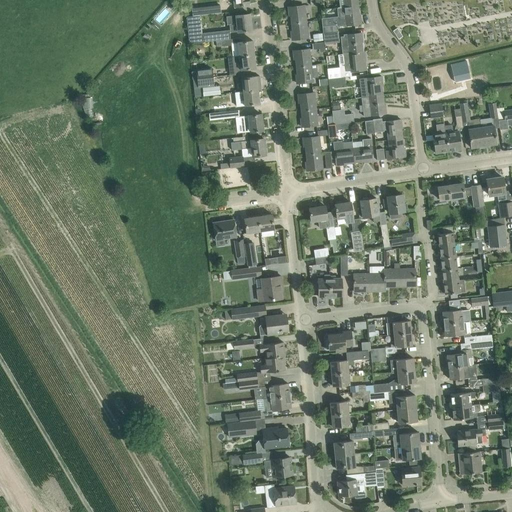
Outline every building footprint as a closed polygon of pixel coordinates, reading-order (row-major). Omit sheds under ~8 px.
[(198,7),(199,15),(225,12),(224,5),(198,7)] [(291,15),(292,23),(306,21),(304,5),(298,6),(288,7),(289,16),(291,15)] [(321,19),(321,20),(323,33),(338,32),(337,26),(361,24),(360,18),(359,18),(358,16),(359,16),(358,5),(340,7),(337,8),(338,17),(321,19)] [(226,17),(227,25),(229,24),(230,32),(238,32),(251,30),(249,14),(226,17)] [(189,43),(195,43),(202,42),(201,33),(199,16),(186,17),(189,43)] [(323,33),(321,20),(317,21),(318,34),(313,34),(314,43),(315,43),(324,42),(323,33)] [(306,21),(292,23),(292,31),(291,31),(292,40),(308,38),(306,21)] [(215,40),(215,41),(229,39),(228,30),(201,33),(202,42),(208,41),(215,40)] [(324,43),(339,42),(338,32),(323,33),(324,42),(324,43)] [(343,53),(343,54),(363,51),(362,41),(361,41),(361,39),(363,39),(362,33),(343,35),(343,36),(340,36),(342,54),(343,53)] [(241,56),(254,54),(252,41),(239,42),(239,38),(229,39),(215,41),(216,47),(231,45),(231,44),(237,44),(238,56),(241,56)] [(296,59),(296,67),(311,65),(309,49),(293,51),(294,59),(296,59)] [(363,51),(343,54),(345,71),(350,71),(350,72),(366,70),(365,64),(364,64),(364,62),(366,61),(365,51),(363,52),(363,51)] [(239,62),(240,70),(256,68),(254,54),(241,56),(238,56),(233,57),(233,63),(239,62)] [(466,61),(450,64),(454,82),(470,78),(466,61)] [(311,65),(296,67),(297,75),(296,75),(297,83),(312,82),(312,78),(318,77),(317,64),(311,65)] [(327,68),(328,78),(328,79),(341,77),(340,67),(327,68)] [(197,70),(198,79),(213,77),(212,68),(197,69),(197,70)] [(241,78),(243,92),(258,90),(257,76),(241,78)] [(359,84),(361,98),(383,95),(381,85),(381,83),(382,83),(381,76),(363,79),(363,84),(359,84)] [(213,77),(198,79),(193,79),(192,79),(194,97),(202,96),(201,88),(214,87),(213,77)] [(328,79),(329,85),(329,87),(345,85),(344,77),(341,77),(328,79)] [(258,90),(243,92),(244,105),(260,104),(258,90)] [(300,103),(301,110),(315,109),(314,93),(298,94),(299,103),(300,103)] [(383,95),(361,98),(362,106),(359,106),(360,112),(363,111),(363,116),(386,113),(385,107),(384,107),(383,105),(384,105),(383,95)] [(90,97),(82,97),(83,114),(91,114),(90,97)] [(468,120),(470,120),(467,101),(459,102),(461,115),(462,121),(468,120)] [(488,104),(490,118),(491,118),(497,117),(495,103),(488,104)] [(443,116),(441,106),(441,104),(429,105),(430,118),(443,116)] [(315,109),(301,110),(302,118),(300,118),(301,127),(317,125),(315,109)] [(238,110),(222,112),(209,113),(209,120),(239,117),(238,110)] [(344,115),(332,116),(333,124),(335,124),(339,123),(354,121),(353,113),(344,115)] [(241,131),(244,132),(263,130),(261,114),(248,115),(248,116),(242,116),(243,124),(241,125),(241,131)] [(461,115),(454,116),(456,128),(463,127),(462,121),(461,115)] [(387,130),(388,140),(402,138),(401,128),(400,128),(400,126),(402,126),(401,120),(382,122),(382,118),(372,120),(374,133),(374,132),(384,131),(383,130),(387,130)] [(480,120),(481,127),(484,146),(496,144),(494,125),(492,125),(491,118),(490,118),(480,120)] [(505,119),(498,120),(499,127),(499,130),(508,129),(507,126),(507,119),(505,119)] [(366,134),(374,133),(372,120),(365,121),(366,134)] [(471,148),(484,146),(481,127),(474,128),(473,123),(469,124),(468,120),(462,121),(463,127),(463,133),(468,132),(471,148)] [(437,134),(432,135),(435,153),(448,151),(445,133),(444,126),(444,123),(435,124),(437,134)] [(335,124),(333,124),(327,125),(329,138),(336,137),(335,128),(335,124)] [(445,133),(448,151),(461,149),(459,137),(464,136),(463,133),(463,127),(456,128),(457,132),(452,133),(451,125),(444,126),(445,133)] [(305,146),(306,154),(320,153),(319,136),(303,138),(304,147),(305,146)] [(367,162),(373,161),(370,138),(362,139),(363,147),(353,148),(354,162),(365,161),(367,160),(367,162)] [(402,138),(388,140),(389,150),(386,151),(387,159),(405,157),(405,150),(403,151),(403,148),(402,138)] [(248,140),(233,142),(231,142),(232,150),(241,149),(242,156),(229,157),(230,162),(230,167),(231,167),(255,164),(254,156),(265,154),(267,152),(267,148),(264,147),(263,139),(248,140)] [(353,148),(352,142),(342,143),(341,141),(333,142),(336,166),(342,165),(342,163),(344,163),(354,162),(353,148)] [(375,149),(377,160),(384,159),(383,148),(375,149)] [(320,153),(306,154),(307,162),(305,162),(306,171),(322,169),(320,153)] [(487,186),(487,188),(488,196),(496,195),(497,202),(506,201),(502,177),(486,180),(487,186)] [(483,206),(480,185),(471,186),(471,187),(463,189),(462,183),(437,187),(439,200),(464,196),(472,195),(474,207),(483,206)] [(387,196),(387,199),(383,199),(384,205),(388,205),(390,219),(400,218),(400,212),(404,211),(404,210),(407,209),(407,203),(403,204),(402,194),(387,196)] [(363,217),(372,215),(373,222),(379,221),(378,213),(376,198),(368,199),(367,197),(362,198),(362,200),(360,200),(361,206),(360,206),(361,208),(363,217)] [(332,212),(333,219),(337,218),(338,224),(353,222),(353,218),(350,202),(342,203),(341,201),(336,202),(335,204),(335,209),(331,210),(332,212)] [(511,215),(511,201),(498,204),(500,217),(511,215)] [(327,239),(335,238),(333,225),(334,225),(333,219),(332,212),(326,213),(325,206),(316,207),(316,205),(309,206),(310,208),(309,208),(311,221),(318,220),(319,228),(326,227),(327,239)] [(271,214),(258,216),(260,231),(274,229),(271,214)] [(260,231),(258,216),(244,218),(246,233),(260,231)] [(487,220),(488,227),(486,227),(489,246),(505,244),(501,218),(487,220)] [(213,223),(215,240),(236,237),(233,220),(213,223)] [(386,224),(380,225),(383,247),(389,247),(386,224)] [(351,232),(353,252),(364,250),(363,245),(361,231),(351,232)] [(438,234),(439,246),(454,244),(453,232),(438,234)] [(402,238),(391,239),(392,246),(416,242),(415,233),(401,235),(402,238)] [(242,240),(234,241),(238,264),(245,263),(244,256),(245,256),(242,240)] [(244,243),(247,266),(256,264),(253,242),(244,243)] [(439,246),(440,258),(455,256),(454,244),(439,246)] [(315,258),(316,265),(329,263),(329,256),(315,258)] [(440,258),(442,270),(457,268),(455,256),(440,258)] [(347,266),(347,261),(339,261),(340,276),(347,275),(347,266)] [(394,264),(394,269),(384,269),(384,273),(384,287),(385,287),(391,287),(399,286),(399,269),(399,264),(394,264)] [(229,270),(230,272),(231,280),(261,276),(260,266),(247,268),(229,270)] [(442,270),(443,282),(458,280),(457,268),(442,270)] [(415,269),(399,269),(399,286),(408,286),(408,287),(415,287),(415,269)] [(384,273),(369,274),(369,291),(378,291),(385,291),(385,287),(384,287),(384,273)] [(369,291),(369,274),(353,274),(354,292),(361,292),(361,291),(369,291)] [(318,297),(330,296),(329,278),(329,275),(324,275),(324,279),(318,279),(318,297)] [(329,275),(329,278),(330,296),(342,296),(341,278),(335,278),(335,275),(329,275)] [(281,276),(261,278),(262,289),(256,289),(257,301),(282,298),(280,285),(282,284),(281,276)] [(465,292),(464,280),(458,280),(443,282),(445,294),(460,292),(465,292)] [(511,290),(491,293),(493,307),(511,304),(511,290)] [(485,312),(489,311),(487,296),(471,298),(472,307),(484,306),(485,312)] [(258,304),(230,308),(232,319),(259,316),(258,304)] [(442,312),(444,324),(469,321),(469,322),(471,321),(470,310),(461,311),(461,310),(442,312)] [(287,330),(285,314),(266,317),(260,318),(261,325),(267,324),(268,334),(281,333),(280,331),(287,330)] [(392,322),(394,334),(411,333),(409,321),(392,322)] [(469,321),(444,324),(445,336),(463,334),(463,337),(470,337),(469,322),(469,321)] [(328,338),(325,338),(326,350),(336,349),(336,352),(345,352),(345,346),(352,345),(351,331),(341,332),(341,334),(328,335),(328,338)] [(411,333),(394,334),(395,347),(412,345),(411,333)] [(492,341),(492,334),(476,336),(477,342),(492,341)] [(231,342),(232,349),(253,346),(252,339),(231,342)] [(266,351),(266,357),(266,358),(283,356),(284,356),(283,342),(265,344),(259,345),(260,351),(266,351)] [(447,355),(448,367),(473,365),(473,358),(472,358),(471,349),(461,350),(461,354),(447,355)] [(330,362),(331,374),(348,372),(348,365),(353,364),(353,360),(369,359),(368,350),(346,352),(346,360),(330,362)] [(239,351),(232,352),(233,361),(240,360),(239,351)] [(266,358),(266,357),(265,358),(266,365),(260,366),(260,372),(266,372),(284,370),(283,356),(266,358)] [(397,372),(414,370),(413,358),(390,360),(391,372),(397,372)] [(475,364),(473,365),(448,367),(449,379),(476,377),(475,364)] [(414,370),(397,372),(398,384),(415,382),(414,370)] [(256,379),(255,372),(235,375),(236,382),(256,379)] [(348,372),(331,374),(332,386),(349,384),(348,372)] [(482,380),(482,386),(499,384),(498,375),(490,375),(489,377),(489,379),(482,380)] [(263,399),(270,398),(289,396),(288,383),(271,385),(270,377),(256,379),(257,387),(262,387),(263,399)] [(225,383),(222,383),(223,389),(238,387),(239,391),(257,388),(257,387),(256,379),(236,382),(225,383)] [(388,392),(389,391),(388,383),(373,384),(374,393),(384,392),(388,392)] [(339,397),(339,386),(322,386),(323,397),(339,397)] [(352,392),(352,399),(363,398),(363,402),(370,402),(370,400),(369,393),(370,393),(369,390),(357,391),(352,392)] [(397,410),(416,408),(414,395),(405,396),(404,391),(388,392),(389,398),(389,403),(396,403),(397,410)] [(388,392),(384,392),(374,393),(373,393),(370,393),(369,393),(370,400),(389,398),(388,392)] [(451,394),(452,407),(471,405),(470,398),(475,398),(474,392),(469,392),(451,394)] [(291,408),(289,396),(270,398),(263,399),(265,411),(291,408)] [(330,403),(331,415),(348,413),(347,401),(330,403)] [(471,405),(452,407),(453,420),(472,418),(477,417),(476,412),(478,412),(480,409),(479,404),(471,405)] [(416,408),(397,410),(398,423),(417,421),(416,408)] [(225,414),(226,423),(255,420),(260,420),(259,410),(225,414)] [(487,414),(488,421),(508,419),(507,414),(504,414),(504,412),(487,414)] [(348,413),(331,415),(332,427),(349,425),(348,413)] [(508,419),(488,421),(489,430),(509,427),(508,419)] [(255,420),(226,423),(227,438),(257,434),(255,420)] [(377,430),(385,429),(390,429),(389,421),(372,423),(372,431),(377,430)] [(262,429),(265,448),(289,445),(287,428),(271,430),(271,428),(262,429)] [(475,443),(482,442),(482,435),(485,435),(485,429),(474,430),(457,431),(458,445),(475,444),(475,443)] [(399,434),(393,435),(394,448),(394,447),(419,445),(418,432),(399,434)] [(334,442),(335,455),(354,453),(352,441),(334,442)] [(419,445),(394,447),(394,448),(394,449),(395,450),(396,452),(396,453),(397,455),(398,460),(402,460),(421,458),(419,445)] [(510,448),(502,449),(504,467),(511,466),(510,448)] [(261,453),(243,455),(243,464),(262,462),(262,461),(264,461),(270,460),(272,459),(271,451),(265,452),(262,452),(261,452),(261,453)] [(462,460),(464,474),(481,472),(479,451),(459,453),(460,460),(462,460)] [(336,468),(355,466),(354,462),(360,460),(360,453),(354,453),(335,455),(336,468)] [(271,467),(265,468),(266,477),(282,475),(292,474),(290,457),(272,459),(270,460),(271,467)] [(401,469),(403,485),(408,484),(409,485),(421,484),(419,467),(401,469)] [(384,488),(383,468),(375,468),(375,472),(376,481),(377,489),(384,488)] [(366,482),(376,481),(375,472),(365,473),(366,482)] [(337,481),(339,495),(357,494),(356,486),(364,485),(363,479),(337,481)] [(274,488),(274,484),(266,485),(269,508),(276,507),(276,505),(295,503),(293,486),(274,488)]
